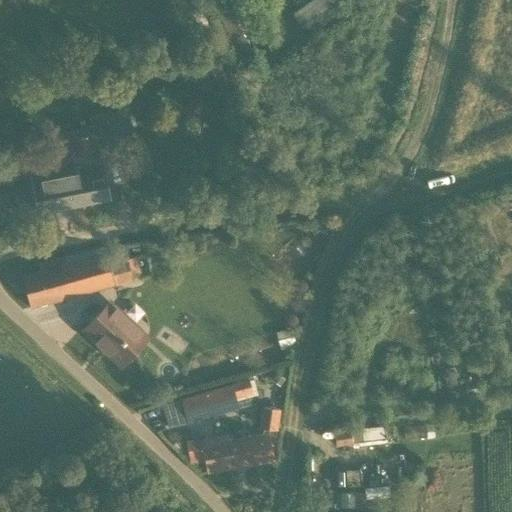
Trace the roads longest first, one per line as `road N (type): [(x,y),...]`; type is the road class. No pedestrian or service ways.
road 1 (track): [(282,511),(311,305),(336,240),(410,157),(454,0)]
road 2 (track): [(511,160),(270,213),(109,230)]
road 3 (unclassified): [(208,511),(0,300)]
